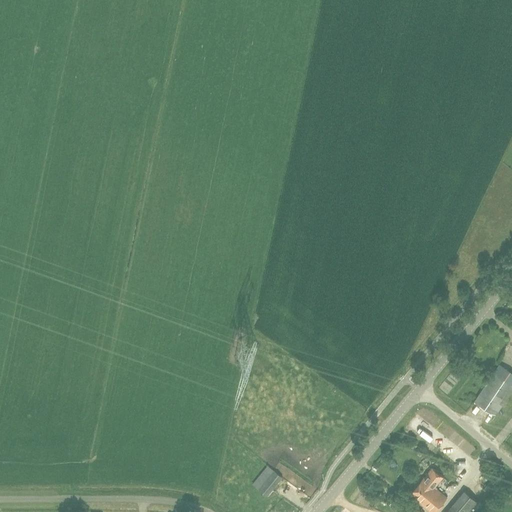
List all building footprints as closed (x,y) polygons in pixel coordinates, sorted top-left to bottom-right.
[(494,372),(474,402),(495,416),(511,390),(511,372),(499,364),(494,372)] [(409,493),(431,511),(434,511),(447,497),(434,487),(443,477),(432,467),(423,478),(423,477),(409,493)] [(267,496),(282,477),(274,470),(258,489),(267,496)] [(445,488),(451,481),(446,476),(440,484),(445,488)] [(485,491),(478,501),(464,490),(446,511),(479,511),(484,506),(483,506),(491,495),(490,494),(496,486),(490,481),(483,489),(485,491)]
